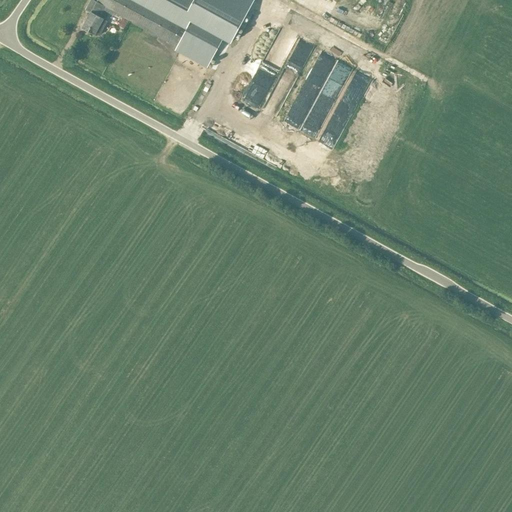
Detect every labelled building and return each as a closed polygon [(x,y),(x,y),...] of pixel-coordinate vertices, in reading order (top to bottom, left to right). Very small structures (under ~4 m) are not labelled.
[(93,0),(90,0),(85,10),(91,13),(91,12),(100,17),(104,10),(114,15),(115,14),(177,47),(187,28),(136,0),(97,0),(96,2),(93,0)] [(136,0),(187,28),(191,21),(223,38),(231,42),(253,0),(136,0)] [(303,30),(309,17),(272,0),(266,14),(303,30)] [(91,13),(82,28),(95,34),(96,32),(100,35),(107,21),(103,19),(100,17),(91,12),(91,13)] [(177,47),(175,50),(207,68),(223,38),(191,21),(187,28),(177,47)] [(296,38),(268,100),(282,107),(286,98),(304,106),(332,45),(319,39),(316,47),(296,38)]
